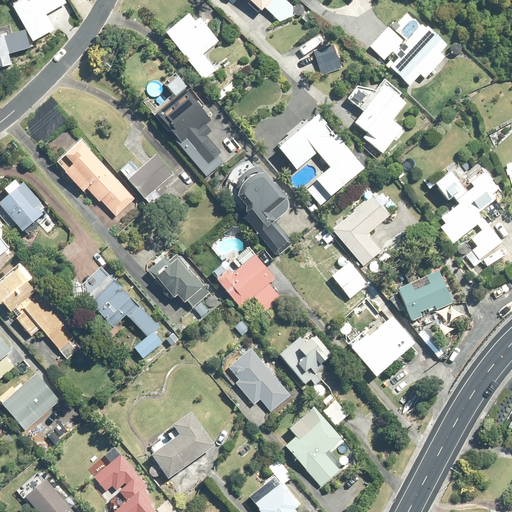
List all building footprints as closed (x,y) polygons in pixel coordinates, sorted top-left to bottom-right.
[(35,0),(35,1),(50,20),(68,6),(63,0),(35,0)] [(247,0),(262,13),(265,9),(280,22),(293,17),(293,7),(285,0),(247,0)] [(302,19),(307,24),(314,17),(309,12),(302,19)] [(219,42),(200,19),(195,23),(189,15),(165,35),(204,80),(217,71),(203,55),(219,42)] [(387,27),(369,47),(385,61),(403,41),(387,27)] [(425,80),(445,58),(441,54),(448,46),(428,28),(390,69),(410,87),(421,76),(425,80)] [(8,56),(30,49),(24,30),(0,37),(0,69),(11,66),(8,56)] [(333,43),(313,50),(321,75),(342,68),(333,43)] [(399,97),(402,94),(384,80),(376,90),(358,87),(347,100),(363,113),(355,123),(368,133),(363,139),(384,155),(403,130),(393,122),(407,103),(399,97)] [(222,90),(216,95),(221,101),(227,96),(222,90)] [(186,91),(158,115),(179,141),(176,143),(206,178),(223,162),(197,133),(212,121),(186,91)] [(147,99),(140,105),(145,110),(151,104),(147,99)] [(318,154),(330,169),(316,182),(317,182),(307,191),(321,208),(365,169),(336,136),(335,137),(326,127),(327,126),(319,117),(315,119),(313,116),(303,124),(302,122),(287,136),(288,137),(279,145),(281,148),(279,151),(297,172),(318,154)] [(56,163),(65,172),(64,173),(83,194),(87,190),(100,203),(101,202),(116,217),(134,199),(90,152),(80,141),(56,163)] [(156,156),(128,181),(151,207),(161,199),(155,193),(174,176),(156,156)] [(394,173),(399,179),(405,175),(399,168),(394,173)] [(258,233),(264,241),(262,243),(275,258),(292,244),(273,221),(286,211),(287,210),(287,209),(287,208),(287,207),(288,206),(287,205),(288,204),(287,203),(287,202),(287,201),(286,201),(286,200),(285,199),(263,172),(262,172),(259,173),(256,175),(254,177),(252,179),(250,181),(249,184),(251,186),(249,187),(247,189),(245,191),(243,192),(242,195),(241,197),(249,207),(249,211),(252,215),(248,218),(260,232),(258,233)] [(477,247),(466,256),(474,267),(503,243),(480,214),(497,201),(493,195),(499,190),(485,173),(471,184),(474,188),(467,193),(452,174),(436,186),(449,202),(453,199),(459,206),(441,220),(445,225),(440,229),(453,246),(478,227),(482,232),(472,240),(477,247)] [(212,174),(207,179),(213,186),(218,181),(212,174)] [(19,188),(0,204),(0,207),(24,233),(44,215),(19,188)] [(374,196),(332,231),(363,267),(381,252),(367,236),(391,215),(374,196)] [(309,207),(313,213),(318,209),(313,203),(309,207)] [(0,255),(12,245),(0,230),(0,255)] [(268,284),(275,279),(248,246),(231,260),(238,268),(232,274),(228,269),(216,280),(246,315),(257,306),(263,314),(281,299),(268,284)] [(156,265),(148,272),(174,300),(178,297),(185,305),(187,303),(193,308),(210,293),(177,256),(174,258),(170,255),(166,259),(162,255),(153,262),(156,265)] [(336,264),(328,271),(333,276),(332,277),(350,300),(368,285),(349,262),(340,270),(336,264)] [(20,316),(16,319),(31,337),(41,330),(68,361),(78,353),(70,342),(74,339),(27,284),(32,280),(19,265),(0,280),(0,307),(2,306),(10,314),(16,310),(20,316)] [(404,267),(396,271),(402,283),(410,279),(404,267)] [(88,305),(112,281),(99,268),(82,286),(83,299),(88,305)] [(426,278),(430,286),(414,293),(411,286),(399,291),(412,323),(411,324),(414,328),(417,327),(418,328),(424,326),(421,319),(423,319),(421,314),(435,307),(437,312),(454,304),(439,272),(426,278)] [(379,275),(372,281),(383,294),(390,288),(379,275)] [(145,337),(132,350),(144,363),(163,344),(154,334),(158,330),(113,283),(90,304),(113,329),(127,317),(145,337)] [(193,308),(201,317),(208,311),(201,302),(193,308)] [(242,321),(235,327),(242,336),(250,329),(242,321)] [(366,338),(352,351),(377,380),(416,346),(396,323),(372,344),(366,338)] [(426,326),(417,333),(435,357),(445,350),(426,326)] [(279,355),(305,386),(310,381),(315,387),(322,381),(317,374),(324,368),(321,365),(324,362),(325,364),(333,357),(316,337),(312,340),(310,338),(304,343),(299,338),(279,355)] [(0,379),(14,369),(5,357),(11,352),(0,338),(0,379)] [(240,383),(236,385),(255,408),(261,402),(272,415),(291,398),(251,351),(228,369),(240,383)] [(36,374),(1,405),(25,433),(60,402),(36,374)] [(335,398),(322,410),(335,424),(348,413),(335,398)] [(314,405),(288,426),(295,434),(284,444),(320,485),(339,469),(324,452),(342,437),(314,405)] [(172,442),(151,457),(169,481),(215,448),(191,414),(173,427),(177,432),(168,437),(172,442)] [(9,434),(2,440),(8,446),(14,441),(9,434)] [(53,434),(48,439),(54,446),(60,441),(53,434)] [(155,511),(151,507),(154,505),(145,493),(149,490),(121,455),(93,479),(106,493),(112,488),(116,493),(125,485),(127,487),(119,494),(128,504),(117,511),(155,511)] [(269,469),(283,486),(293,478),(279,461),(269,469)] [(295,511),(299,509),(275,479),(249,498),(259,511),(258,511),(295,511)] [(72,511),(45,480),(26,497),(38,511),(72,511)]
